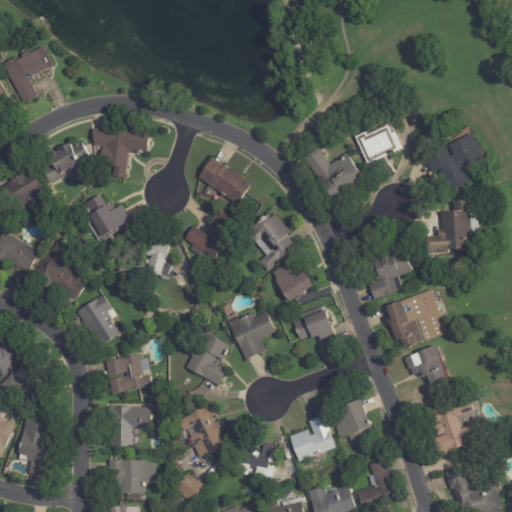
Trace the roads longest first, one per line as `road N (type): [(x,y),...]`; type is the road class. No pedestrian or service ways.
road 1 (residential): [(0,150),(62,115),(119,104),(236,136),(273,161),(317,216),(426,511)]
road 2 (residential): [(0,301),(44,323),(69,352),(78,511)]
